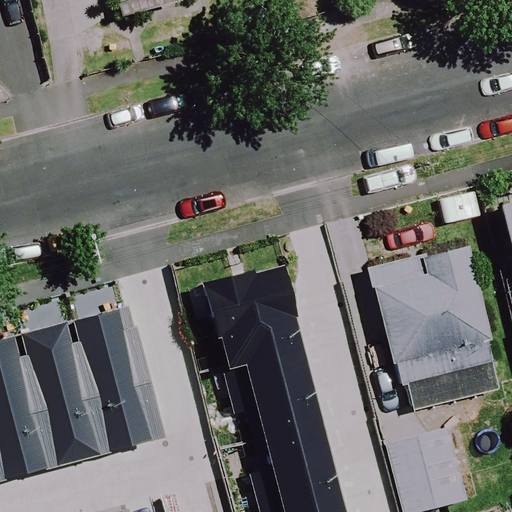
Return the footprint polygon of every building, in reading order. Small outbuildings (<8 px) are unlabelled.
[(112,0),(118,21),(172,8),(170,0),(112,0)] [(500,394),(465,246),(420,257),(425,280),(371,293),(401,417),(500,394)] [(291,417),(319,410),(313,388),(332,380),(309,294),(212,320),(246,448),(296,435),(291,417)] [(187,456),(154,329),(102,343),(100,335),(55,347),(89,481),(187,456)] [(39,511),(1,370),(0,370),(0,511),(39,511)] [(443,432),(381,448),(397,511),(429,511),(462,504),(443,432)] [(344,447),(299,459),(308,495),(353,483),(344,447)]
